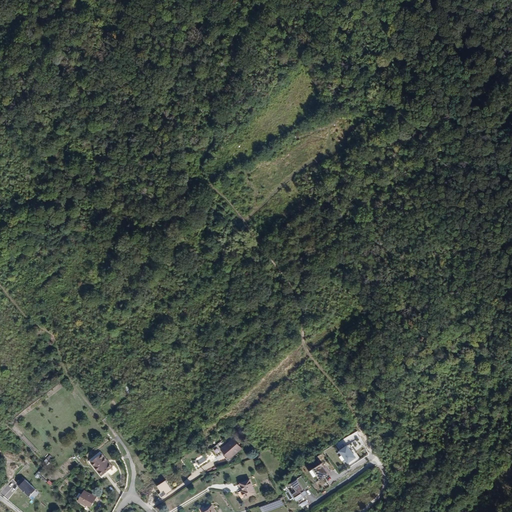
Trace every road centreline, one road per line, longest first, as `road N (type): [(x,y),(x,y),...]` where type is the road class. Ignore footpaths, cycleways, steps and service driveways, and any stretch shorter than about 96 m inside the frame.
road 1 (track): [(201,167),(299,297),(304,342),(368,439)]
road 2 (track): [(0,284),(31,325),(53,334),(83,396),(119,436)]
